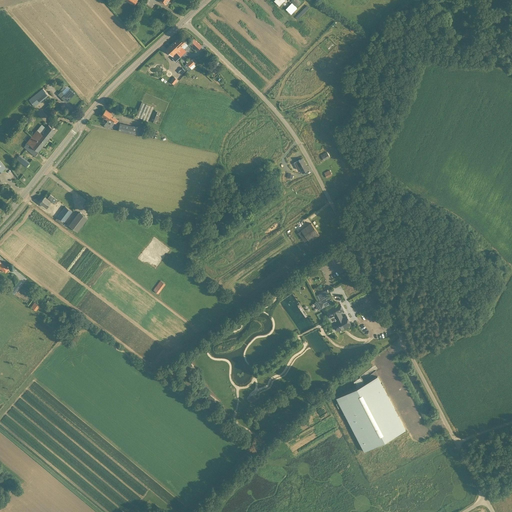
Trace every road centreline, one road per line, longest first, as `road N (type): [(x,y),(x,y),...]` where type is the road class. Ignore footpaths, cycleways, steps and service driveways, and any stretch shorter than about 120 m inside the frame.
road 1 (unclassified): [(486,499),(293,132),(184,20)]
road 2 (tertiary): [(0,221),(78,125),(184,20)]
